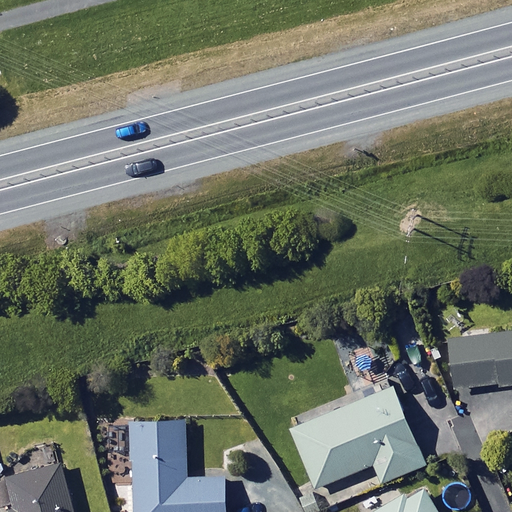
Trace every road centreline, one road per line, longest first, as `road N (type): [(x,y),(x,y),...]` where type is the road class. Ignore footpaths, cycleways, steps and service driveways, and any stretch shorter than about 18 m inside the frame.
road 1 (trunk): [(0,175),(511,39)]
road 2 (trunk): [(511,64),(0,196)]
